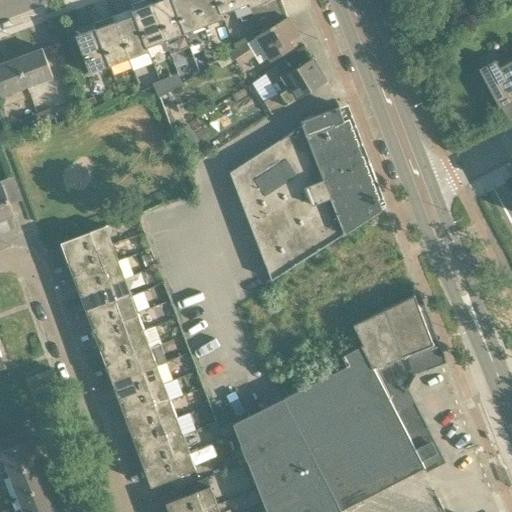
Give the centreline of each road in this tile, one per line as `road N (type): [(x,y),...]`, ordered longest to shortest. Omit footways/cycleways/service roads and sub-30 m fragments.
road 1 (residential): [(118,511),(35,269),(22,258),(0,261)]
road 2 (secondary): [(511,421),(423,189)]
road 3 (secondary): [(423,189),(348,0)]
